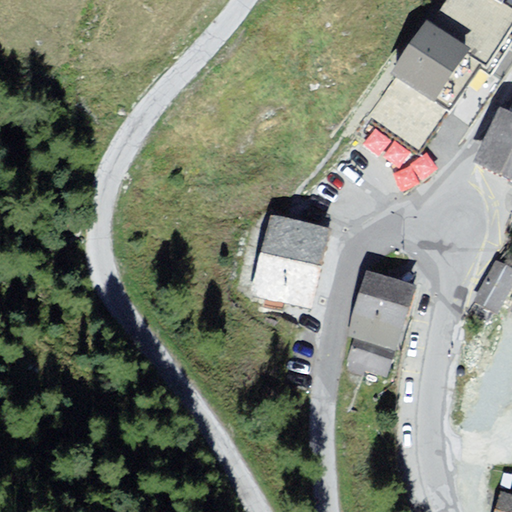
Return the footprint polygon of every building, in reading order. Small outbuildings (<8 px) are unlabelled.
[(448,0),(370,115),(418,147),(444,108),(448,111),(479,65),(491,73),(511,42),(511,13),(508,10),(491,0),(448,0)] [(511,0),(491,0),(508,10),(511,3),(511,0)] [(511,178),(511,120),(506,118),(483,164),(511,178)] [(332,236),(272,221),(253,300),(313,314),(332,236)] [(511,300),(511,269),(496,261),(473,302),(502,318),(511,300)] [(419,290),(367,276),(349,339),(354,340),(395,353),(419,290)] [(395,353),(354,340),(346,372),(367,379),(369,374),(388,379),(395,353)] [(502,493),(511,494),(511,472),(504,472),(502,493)] [(511,511),(511,499),(502,497),(498,511),(511,511)]
